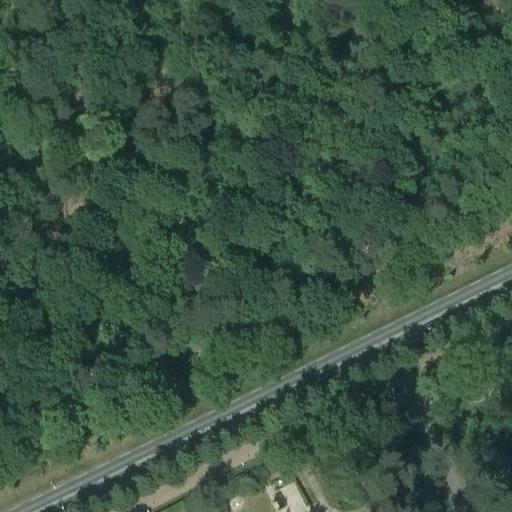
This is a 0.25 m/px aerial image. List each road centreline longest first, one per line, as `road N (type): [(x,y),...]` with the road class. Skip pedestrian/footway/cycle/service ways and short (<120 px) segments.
road 1 (primary): [(37,511),(511,279)]
road 2 (residential): [(398,378),(127,511)]
road 3 (residential): [(462,511),(398,378)]
road 4 (residential): [(511,322),(398,378)]
